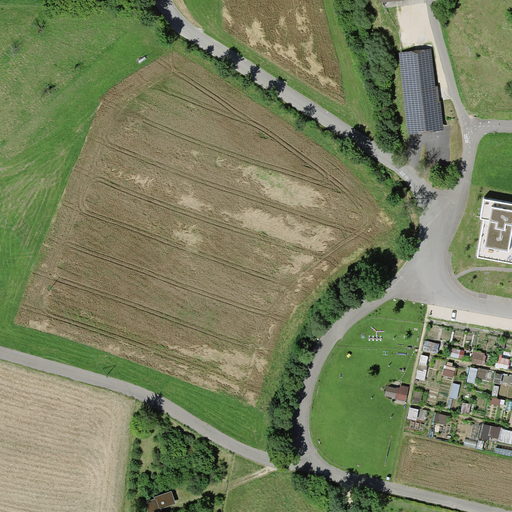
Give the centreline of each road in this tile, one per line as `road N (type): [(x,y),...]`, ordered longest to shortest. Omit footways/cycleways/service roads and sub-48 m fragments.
road 1 (unclassified): [(446,213),(380,153),(172,17),(162,0)]
road 2 (track): [(255,454),(131,389),(0,352)]
road 3 (residential): [(416,288),(367,307),(316,364),(301,425),(320,468)]
road 4 (residential): [(320,468),(496,511)]
road 5 (unclassified): [(470,130),(431,0)]
